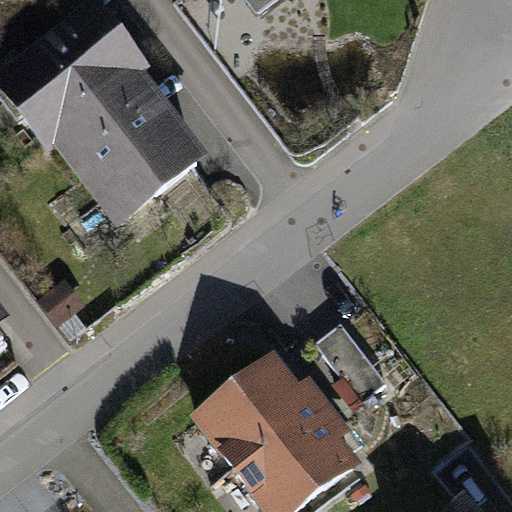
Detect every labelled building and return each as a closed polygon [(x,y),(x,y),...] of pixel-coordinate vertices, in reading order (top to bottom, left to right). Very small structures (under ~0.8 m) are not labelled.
[(237,0),(256,23),(284,0),(237,0)] [(92,5),(0,76),(0,101),(44,157),(52,152),(141,81),(148,76),(92,5)] [(207,164),(141,81),(52,152),(117,235),(207,164)] [(86,308),(65,283),(38,304),(59,330),(86,308)] [(389,390),(343,328),(316,348),(362,410),(389,390)] [(299,389),(274,357),(189,423),(259,511),(305,511),(361,469),(341,443),(352,435),(309,381),(299,389)] [(470,511),(463,503),(451,511),(470,511)]
